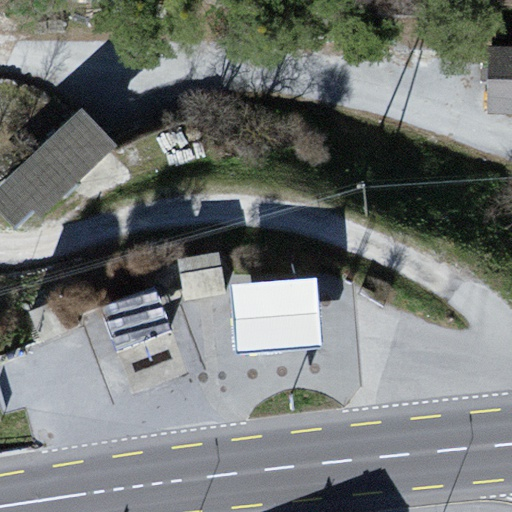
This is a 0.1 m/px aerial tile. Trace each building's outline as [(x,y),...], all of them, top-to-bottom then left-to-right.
[(492,117),(511,117),(511,51),(494,51),(492,117)] [(106,151),(77,124),(2,202),(30,229),(106,151)] [(179,270),(185,304),(223,298),(216,263),(179,270)] [(228,303),(230,375),(319,372),(317,300),(228,303)] [(34,323),(43,342),(73,328),(65,309),(34,323)]
